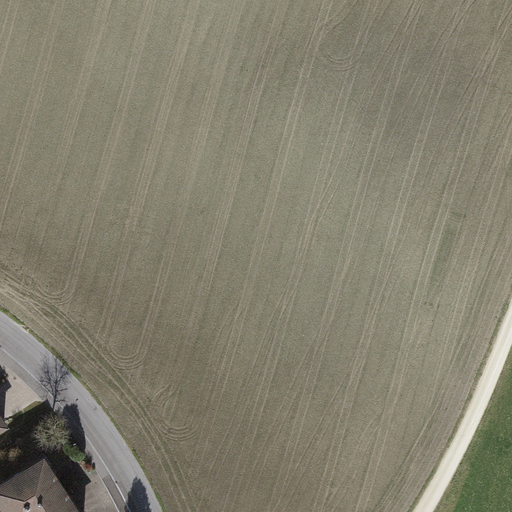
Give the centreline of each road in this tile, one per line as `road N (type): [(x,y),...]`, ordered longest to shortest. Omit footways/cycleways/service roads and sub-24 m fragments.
road 1 (residential): [(0,331),(42,363),(96,427),(146,511)]
road 2 (track): [(418,511),(455,458),(511,321)]
